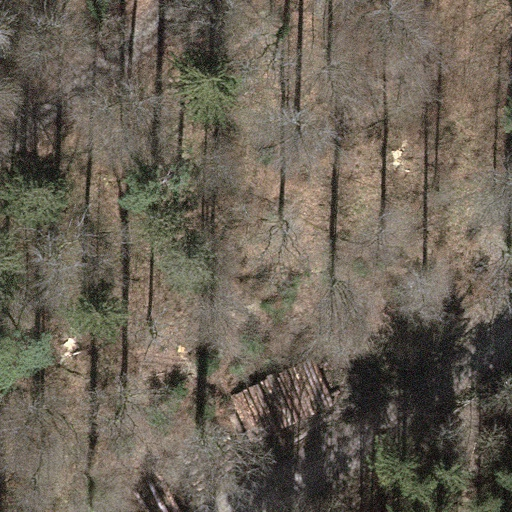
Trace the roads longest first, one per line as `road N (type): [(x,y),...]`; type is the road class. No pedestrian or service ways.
road 1 (track): [(511,334),(355,442),(233,511)]
road 2 (track): [(180,0),(129,36),(0,159)]
